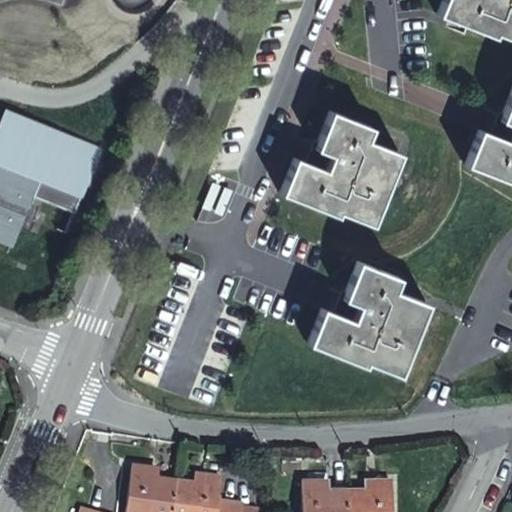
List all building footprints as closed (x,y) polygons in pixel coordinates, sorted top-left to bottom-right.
[(511,0),(440,0),(434,15),(492,37),(494,33),(511,40),(511,0)] [(478,130),(464,166),(511,183),(511,85),(503,107),(501,106),(498,112),(500,114),(491,135),(478,130)] [(4,112),(0,121),(0,164),(37,180),(32,194),(75,212),(99,149),(4,112)] [(369,128),(328,112),(307,164),(291,158),(276,194),(333,216),(336,212),(370,224),(397,154),(364,141),(369,128)] [(0,239),(12,245),(32,194),(37,180),(0,164),(0,239)] [(319,308),(306,344),(364,366),(366,361),(398,374),(425,302),(391,289),(396,278),(355,262),(334,313),(319,308)] [(123,511),(169,511),(173,483),(146,480),(147,469),(128,467),(123,511)] [(173,483),(169,511),(238,511),(239,505),(216,502),(218,479),(201,476),(200,486),(173,483)] [(344,511),(344,494),(317,494),(317,484),(299,485),(299,511),(344,511)] [(372,493),(344,494),(344,511),(390,511),(390,484),(372,484),(372,493)]
